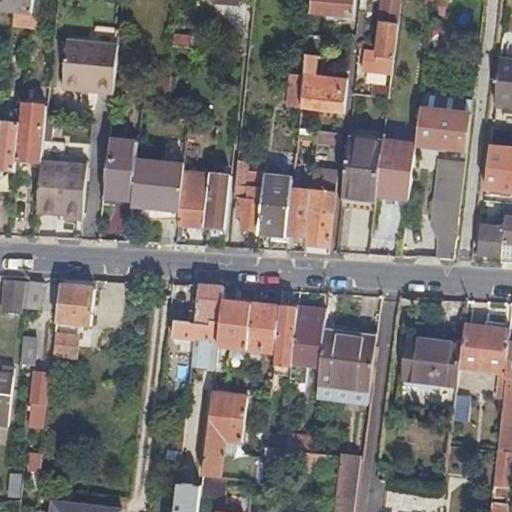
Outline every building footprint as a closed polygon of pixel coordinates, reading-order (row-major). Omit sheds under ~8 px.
[(0,0),(0,9),(35,13),(36,0),(0,0)] [(312,0),(311,12),(356,16),(357,0),(312,0)] [(385,0),(377,72),(395,75),(403,0),(385,0)] [(17,13),(15,27),(27,28),(28,21),(34,22),(35,14),(17,13)] [(0,50),(12,52),(13,43),(0,41),(0,50)] [(97,89),(97,93),(116,95),(121,47),(70,42),(66,86),(97,89)] [(63,43),(57,43),(53,90),(58,90),(63,43)] [(319,55),(308,54),(306,77),(303,109),(346,113),(350,79),(317,75),(319,55)] [(497,105),(511,106),(511,62),(502,61),(497,105)] [(303,109),(306,77),(293,77),(291,109),(303,110),(303,109)] [(161,79),(159,104),(169,105),(172,80),(161,79)] [(375,86),(373,96),(392,98),(393,88),(375,86)] [(424,94),(422,109),(473,115),(475,99),(424,94)] [(169,105),(159,104),(146,102),(145,110),(169,113),(169,105)] [(19,161),(45,163),(47,143),(50,115),(50,114),(51,107),(25,105),(24,112),(19,161)] [(419,138),(418,146),(469,152),(473,115),(422,109),(419,138)] [(24,112),(6,111),(1,150),(0,158),(0,170),(18,172),(19,161),(24,112)] [(56,115),(50,115),(47,143),(53,143),(56,115)] [(203,136),(204,127),(194,126),(193,135),(203,136)] [(343,145),(344,134),(320,131),(319,142),(343,145)] [(387,135),(386,142),(418,146),(419,138),(387,135)] [(142,142),(112,140),(106,199),(136,202),(140,161),(142,142)] [(345,198),(378,202),(379,197),(385,144),(352,140),(347,181),(345,198)] [(418,146),(386,142),(385,144),(379,197),(411,200),(418,146)] [(488,189),(511,192),(511,150),(493,148),(488,189)] [(135,208),(144,209),(183,213),(187,173),(187,166),(140,161),(136,202),(135,208)] [(240,161),(237,186),(248,187),(251,162),(240,161)] [(90,169),(45,165),(40,214),(86,218),(90,169)] [(295,188),(296,171),(268,168),(266,183),(266,188),(265,201),(261,235),(290,237),(295,188)] [(456,260),(461,218),(466,177),(450,175),(450,169),(443,168),(436,224),(444,239),(442,259),(456,260)] [(181,226),(209,228),(214,176),(187,173),(183,213),(182,221),(181,226)] [(312,216),(335,218),(340,176),(316,173),(314,191),(312,216)] [(214,176),(209,228),(228,230),(233,178),(214,176)] [(266,188),(255,187),(251,187),(250,200),(241,200),(240,212),(245,213),(243,230),(258,231),(261,201),(265,201),(266,188)] [(295,188),(290,237),(310,238),(312,216),(314,191),(295,188)] [(183,213),(144,209),(143,216),(151,222),(182,221),(183,213)] [(511,263),(511,210),(505,209),(505,219),(491,217),(491,222),(484,221),(480,255),(503,258),(503,263),(511,263)] [(312,216),(310,238),(308,252),(322,253),(331,254),(335,218),(312,216)] [(30,282),(8,280),(5,311),(27,314),(30,282)] [(44,283),(31,282),(28,307),(41,309),(44,283)] [(181,351),(194,352),(195,340),(220,342),(224,301),(226,287),(201,284),(198,311),(192,311),(191,323),(175,321),(173,336),(175,337),(177,345),(181,345),(181,351)] [(97,289),(62,285),(58,321),(93,326),(97,289)] [(220,342),(219,346),(224,347),(229,301),(224,301),(220,342)] [(250,350),(271,352),(277,353),(282,308),(229,301),(224,347),(250,350)] [(276,365),(294,367),(299,310),(282,308),(277,353),(276,363),(276,365)] [(292,382),(307,383),(309,365),(322,366),(326,334),(328,312),(299,310),(294,367),(293,377),(292,382)] [(511,341),(511,330),(466,325),(465,340),(464,346),(461,369),(500,373),(497,399),(505,400),(511,341)] [(342,327),(341,336),(358,338),(359,330),(342,327)] [(359,330),(358,338),(378,341),(379,333),(359,330)] [(76,334),(57,332),(55,356),(79,359),(81,339),(76,338),(76,334)] [(411,333),(410,338),(464,346),(465,340),(411,333)] [(358,338),(341,336),(326,334),(322,366),(320,385),(372,392),(377,347),(357,345),(358,338)] [(39,337),(25,336),(23,362),(36,363),(39,337)] [(378,341),(358,338),(357,345),(377,347),(378,341)] [(410,338),(405,380),(459,387),(461,369),(464,346),(410,338)] [(194,355),(218,357),(219,346),(220,342),(195,340),(194,352),(194,355)] [(511,341),(505,400),(502,429),(500,448),(511,449),(511,341)] [(275,375),(293,377),(294,367),(276,365),(275,375)] [(0,424),(0,425),(10,426),(16,368),(7,367),(6,374),(0,372),(0,424)] [(46,426),(51,374),(37,372),(30,424),(46,426)] [(459,387),(405,380),(402,401),(456,407),(459,387)] [(203,386),(190,384),(188,405),(200,407),(203,386)] [(372,392),(320,385),(319,396),(370,403),(372,392)] [(249,397),(243,396),(214,393),(211,416),(208,441),(204,475),(228,478),(263,483),(265,466),(266,458),(225,453),(227,441),(239,442),(238,448),(243,449),(249,397)] [(208,441),(211,416),(190,414),(185,460),(200,462),(203,441),(208,441)] [(267,447),(286,449),(287,433),(269,431),(267,447)] [(294,450),(295,434),(287,433),(286,449),(294,450)] [(315,436),(295,434),(294,450),(313,453),(315,436)] [(335,511),(343,456),(313,453),(294,450),(286,449),(267,447),(266,458),(265,466),(330,473),(325,511),(335,511)] [(42,472),(44,454),(33,453),(31,471),(42,472)] [(357,511),(364,458),(343,456),(335,511),(357,511)] [(23,474),(13,474),(11,495),(20,496),(23,474)] [(204,475),(201,505),(224,507),(228,478),(204,475)] [(123,511),(124,508),(53,500),(51,511),(123,511)]
